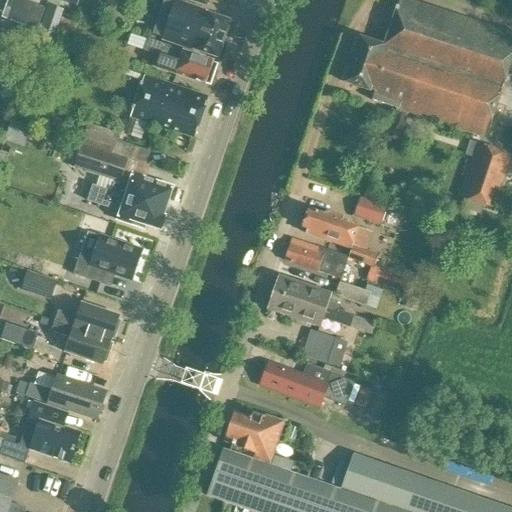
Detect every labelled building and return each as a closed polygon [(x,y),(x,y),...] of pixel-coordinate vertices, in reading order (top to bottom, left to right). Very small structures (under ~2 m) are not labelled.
[(5,0),(0,18),(29,27),(36,4),(23,0),(5,0)] [(485,140),(511,61),(511,36),(400,0),(384,48),(360,40),(345,85),(374,95),(371,103),(485,140)] [(230,24),(179,6),(178,8),(166,43),(217,60),(230,24)] [(40,33),(55,38),(63,13),(49,8),(40,33)] [(213,63),(147,40),(143,53),(158,58),(154,71),(210,89),(217,67),(213,65),(213,63)] [(112,69),(108,82),(140,92),(131,120),(195,141),(209,100),(112,69)] [(401,135),(405,122),(395,119),(391,131),(401,135)] [(86,126),(80,147),(145,168),(149,153),(116,142),(118,135),(86,126)] [(511,158),(476,146),(458,199),(494,211),(511,158)] [(149,170),(145,168),(80,147),(73,171),(77,172),(120,185),(118,189),(114,187),(112,195),(92,189),(87,204),(120,215),(117,222),(129,226),(134,225),(160,233),(165,219),(163,219),(172,190),(145,182),(149,170)] [(380,228),(386,208),(359,199),(352,219),(380,228)] [(324,217),(309,212),(308,213),(304,215),(300,224),(303,229),(303,230),(308,232),(306,236),(351,252),(348,260),(373,269),(378,256),(366,253),(352,248),(358,230),(341,225),(343,219),(329,214),(324,217)] [(100,239),(93,260),(80,255),(73,277),(101,286),(105,274),(131,283),(141,253),(100,239)] [(341,282),(348,260),(321,251),(319,257),(290,248),(284,263),(341,282)] [(365,282),(373,285),(377,273),(369,270),(365,282)] [(51,303),(57,284),(28,274),(22,293),(51,303)] [(335,315),(337,311),(339,306),(329,303),(331,297),(279,279),(274,295),(326,312),(335,315)] [(365,309),(370,295),(338,284),(334,298),(365,309)] [(354,317),(337,311),(335,315),(326,312),(274,295),(268,313),(320,330),(324,318),(333,321),(333,324),(350,330),(371,337),(375,326),(354,319),(354,317)] [(110,344),(111,344),(115,332),(117,332),(120,323),(119,323),(120,319),(81,306),(76,319),(58,313),(54,324),(72,331),(73,331),(110,344)] [(110,344),(73,331),(64,355),(102,368),(103,365),(106,365),(109,356),(106,355),(110,344)] [(347,344),(309,332),(301,358),(338,370),(347,344)] [(345,408),(354,385),(331,376),(326,388),(269,366),(261,388),(283,396),(283,397),(319,410),(323,400),(345,408)] [(57,378),(57,381),(38,374),(33,388),(30,387),(26,398),(44,404),(43,404),(48,406),(48,407),(96,422),(106,394),(57,378)] [(17,450),(27,453),(69,467),(80,434),(64,428),(68,415),(32,403),(25,424),(36,428),(33,438),(22,434),(17,450)] [(255,461),(291,474),(293,466),(271,458),(282,426),(253,416),(251,421),(235,415),(225,443),(233,446),(232,448),(256,457),(255,461)] [(294,442),(298,431),(291,428),(287,440),(294,442)] [(291,474),(255,461),(254,463),(222,452),(206,498),(246,511),(511,511),(353,457),(341,493),(290,476),(291,474)] [(0,511),(25,511),(26,511),(10,505),(17,483),(0,477),(0,511)]
